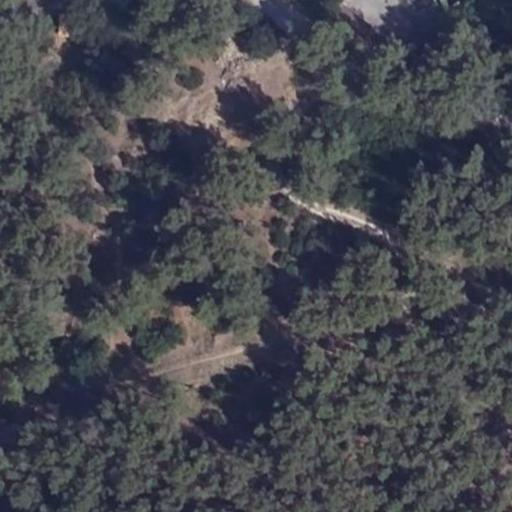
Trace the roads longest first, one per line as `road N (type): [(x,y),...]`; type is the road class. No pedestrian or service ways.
road 1 (unknown): [(323,52),(326,81),(294,161),(295,178),(447,281),(511,393)]
road 2 (unknown): [(323,52),(388,88),(511,126)]
